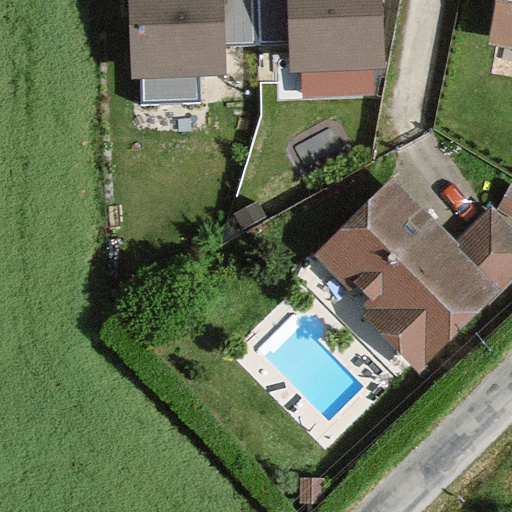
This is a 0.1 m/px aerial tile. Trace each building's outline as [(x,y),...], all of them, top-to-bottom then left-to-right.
[(146,0),(148,92),(209,91),(208,55),(226,55),(226,35),(266,35),(265,0),(146,0)] [(265,0),(266,35),(306,33),(306,53),(385,51),(383,0),(265,0)] [(511,0),(503,0),(497,44),(511,46),(511,0)] [(401,195),(339,251),(391,308),(384,315),(421,355),(489,294),(493,299),(511,282),(511,231),(500,218),(457,257),(452,251),(442,248),(433,238),(430,227),(401,195)] [(452,251),(430,227),(433,238),(442,248),(452,251)]
